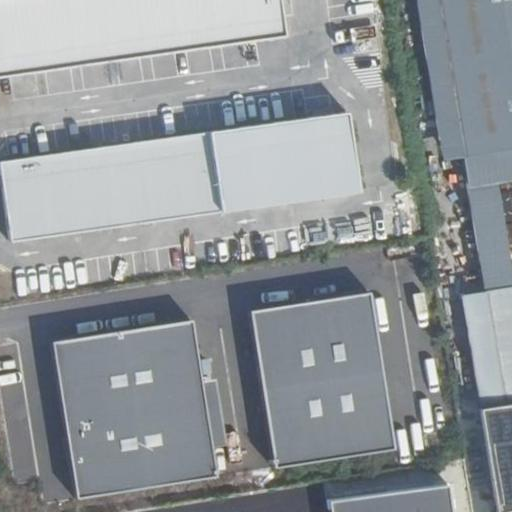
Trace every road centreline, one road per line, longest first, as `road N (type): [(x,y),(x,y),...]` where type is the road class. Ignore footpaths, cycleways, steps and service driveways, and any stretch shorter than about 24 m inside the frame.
road 1 (unknown): [(0,235),(355,183),(372,173),(371,132),(362,105),(324,63)]
road 2 (unknown): [(324,63),(0,104)]
